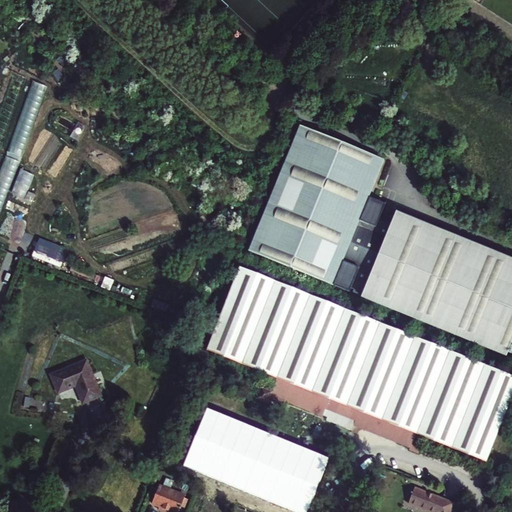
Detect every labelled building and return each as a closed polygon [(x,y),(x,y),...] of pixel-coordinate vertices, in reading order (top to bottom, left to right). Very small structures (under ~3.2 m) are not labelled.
[(371,272),(361,297),(506,356),(511,341),(511,258),(396,212),(384,242),(354,230),(383,159),(299,125),(248,250),(332,284),(342,260),(371,272)] [(487,461),(511,397),(511,376),(240,268),(206,350),(277,378),(271,391),(261,387),(257,398),(267,402),(269,397),(285,403),(286,400),(327,417),(326,420),(351,430),(354,424),(382,435),(411,447),(410,449),(419,453),(422,443),(414,440),(417,433),(487,461)] [(101,395),(87,361),(51,375),(59,392),(76,385),(83,402),(84,402),(101,395)] [(306,511),(329,458),(207,408),(183,466),(296,511),(306,511)] [(166,476),(165,478),(163,486),(170,489),(173,481),(174,479),(166,476)] [(178,511),(181,506),(184,497),(185,494),(170,489),(163,486),(159,484),(152,501),(159,504),(158,505),(160,510),(166,511),(178,511)] [(449,511),(453,503),(415,488),(409,503),(431,511),(449,511)]
